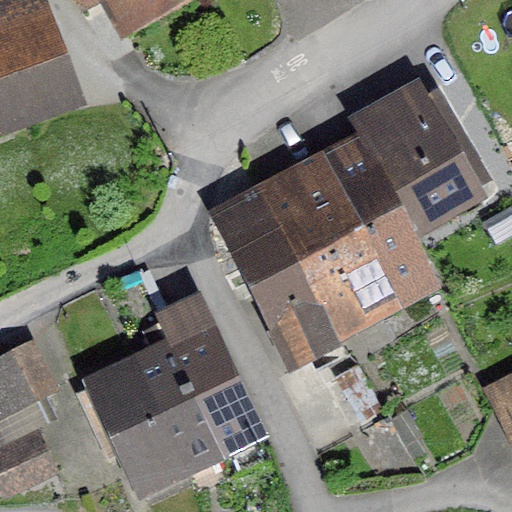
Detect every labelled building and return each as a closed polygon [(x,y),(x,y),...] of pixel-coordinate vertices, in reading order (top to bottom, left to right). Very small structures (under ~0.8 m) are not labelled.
[(107,0),(125,32),(183,0),(107,0)] [(45,23),(0,39),(0,129),(75,102),(45,23)] [(423,94),(358,131),(413,229),(478,192),(423,94)] [(363,154),(327,174),(396,295),(429,277),(363,154)] [(327,174),(266,205),(333,343),(371,323),(365,311),(396,295),(327,174)] [(266,205),(220,228),(292,371),(335,347),(333,343),(266,205)] [(170,342),(221,451),(257,434),(197,305),(161,322),(170,342)] [(221,451),(170,342),(160,346),(165,355),(140,367),(187,468),(221,451)] [(50,392),(28,348),(0,361),(0,484),(5,493),(55,469),(23,406),(50,392)] [(187,468),(140,367),(79,395),(98,436),(114,428),(142,489),(187,468)] [(511,386),(498,393),(511,419),(511,386)]
